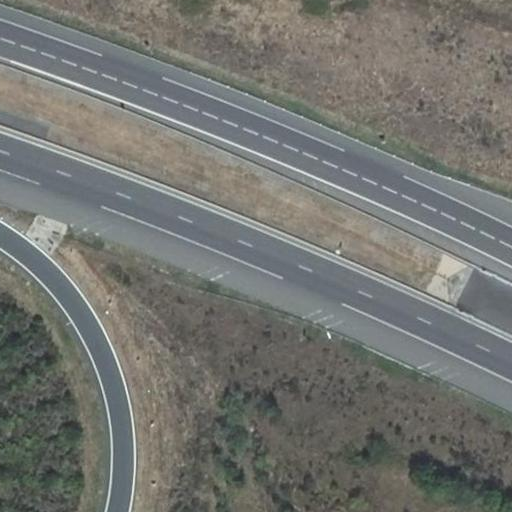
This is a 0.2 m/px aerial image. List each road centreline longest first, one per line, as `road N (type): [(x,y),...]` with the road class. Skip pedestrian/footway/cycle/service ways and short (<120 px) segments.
road 1 (motorway): [(511,249),(209,116),(0,37)]
road 2 (motorway): [(0,151),(174,212),(511,359)]
road 3 (motorway): [(0,234),(76,303),(103,352),(123,421),(118,511)]
